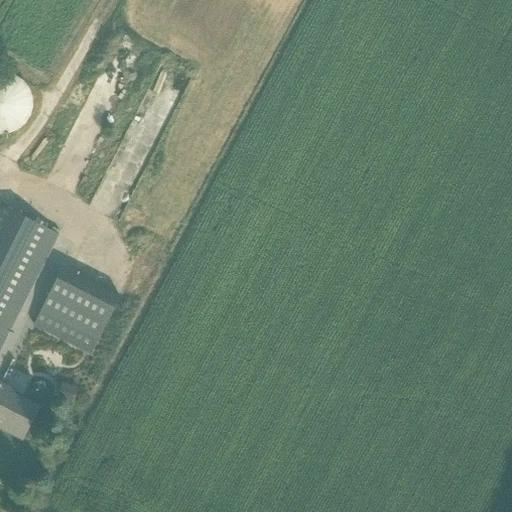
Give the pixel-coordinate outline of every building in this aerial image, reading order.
[(63,40),(81,14),(67,4),(48,30),(63,40)] [(0,135),(2,135),(7,135),(11,134),(12,133),(14,132),(18,130),(19,129),(22,127),(24,125),(25,123),(26,122),(27,120),(28,118),(30,115),(31,112),(31,110),(32,108),(32,105),(32,103),(32,100),(31,98),(31,96),(30,94),(29,90),(27,87),(26,85),(24,83),(22,81),(18,78),(17,77),(13,75),(11,75),(8,74),(6,73),(2,73),(0,72),(0,135)] [(143,165),(119,153),(94,202),(105,207),(107,202),(121,209),(143,165)] [(0,350),(58,235),(0,205),(0,350)] [(34,328),(93,350),(112,301),(53,278),(34,328)] [(61,384),(57,400),(71,404),(75,388),(61,384)] [(2,425),(24,436),(37,408),(11,395),(13,392),(0,385),(0,428),(2,425)]
